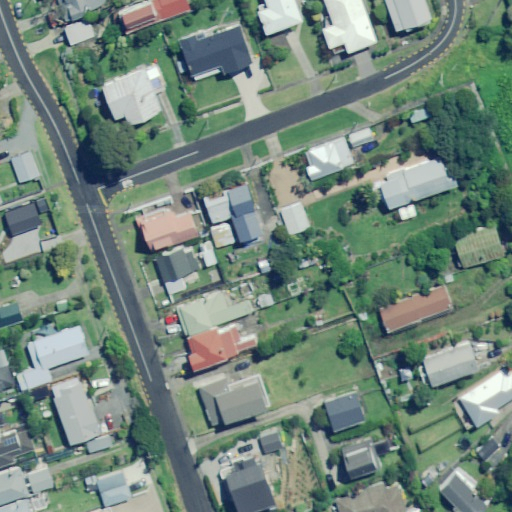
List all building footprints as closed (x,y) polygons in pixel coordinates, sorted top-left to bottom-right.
[(106,4),(104,0),(60,0),(65,18),(90,12),(89,8),(106,4)] [(191,9),(187,0),(149,0),(150,1),(118,12),(125,32),(191,9)] [(303,19),(295,0),(267,0),(269,6),(259,9),(267,31),(303,19)] [(377,39),(362,0),(325,0),(334,23),(324,27),(330,45),(345,39),(349,49),(377,39)] [(432,16),(426,0),(387,0),(394,19),(397,28),(432,16)] [(94,37),(88,18),(66,26),(72,44),(94,37)] [(253,60),(241,24),(197,39),(196,35),(182,39),(195,79),(253,60)] [(166,89),(157,64),(103,84),(115,116),(126,112),(129,121),(162,109),(156,93),(166,89)] [(374,139),(370,128),(350,135),(354,146),(374,139)] [(353,161),(345,137),(309,149),(309,167),(312,176),(353,161)] [(40,175),(32,151),(11,158),(19,182),(40,175)] [(445,168),(441,155),(390,174),(392,179),(382,183),(390,206),(458,181),(452,165),(445,168)] [(263,231),(247,180),(204,194),(212,220),(233,214),(241,238),(263,231)] [(311,225),(302,202),(281,210),(290,233),(311,225)] [(173,216),(170,208),(138,218),(144,238),(149,237),(153,249),(199,234),(191,211),(173,216)] [(505,251),(495,222),(455,237),(459,250),(455,252),(460,267),(505,251)] [(235,241),(229,223),(213,228),(219,246),(235,241)] [(201,268),(192,243),(157,256),(170,293),(186,288),(181,275),(201,268)] [(21,257),(17,244),(0,248),(0,261),(0,263),(21,257)] [(217,262),(213,249),(203,252),(207,265),(217,262)] [(267,257),(258,261),(262,272),(272,269),(267,257)] [(415,295),(424,316),(453,305),(445,283),(415,295)] [(217,323),(248,311),(243,299),(233,303),(228,288),(177,308),(187,335),(217,323)] [(274,303),(271,293),(258,297),(261,307),(274,303)] [(424,316),(415,295),(381,308),(389,330),(424,316)] [(0,306),(0,326),(24,319),(18,301),(0,306)] [(187,335),(184,336),(189,348),(185,349),(187,354),(176,357),(181,369),(195,364),(196,367),(260,343),(256,332),(242,338),(237,323),(220,330),(217,323),(187,335)] [(90,351),(80,324),(28,342),(37,367),(17,374),(22,389),(52,379),(47,366),(90,351)] [(479,366),(470,341),(424,357),(426,364),(419,366),(425,385),(479,366)] [(0,387),(14,383),(2,347),(0,348),(0,387)] [(414,376),(409,365),(399,369),(403,380),(414,376)] [(511,372),(509,374),(505,368),(460,397),(478,423),(500,409),(497,404),(511,394),(511,372)] [(268,404),(258,374),(227,385),(225,377),(203,385),(215,422),(268,404)] [(71,441),(102,430),(92,404),(90,404),(84,388),(86,387),(84,379),(53,390),(71,441)] [(366,417),(357,389),(325,399),(334,428),(366,417)] [(27,423),(9,429),(4,411),(0,412),(0,466),(15,461),(14,456),(35,449),(27,423)] [(284,447),(279,430),(260,436),(265,453),(284,447)] [(113,444),(109,435),(87,444),(90,453),(113,444)] [(502,447),(492,436),(477,449),(487,460),(502,447)] [(379,466),(371,445),(345,454),(353,475),(379,466)] [(276,499),(263,460),(245,466),(242,458),(232,461),(235,469),(226,472),(240,511),(276,499)] [(0,502),(29,493),(21,466),(0,473),(0,502)] [(53,485),(48,468),(30,473),(35,491),(53,485)] [(459,468),(441,487),(450,496),(445,501),(456,511),(458,511),(462,508),(466,511),(478,511),(493,497),(475,479),(473,481),(459,468)] [(132,496),(124,470),(97,479),(96,475),(85,478),(87,487),(99,483),(106,505),(132,496)] [(393,511),(408,507),(399,481),(388,485),(387,481),(337,498),(342,511),(393,511)] [(34,511),(33,508),(31,509),(28,499),(0,507),(0,511),(34,511)]
